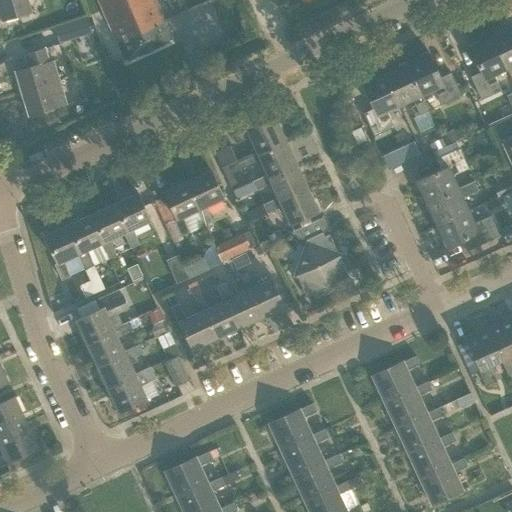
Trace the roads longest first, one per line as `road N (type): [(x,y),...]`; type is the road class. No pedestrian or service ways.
road 1 (tertiary): [(0,194),(417,0)]
road 2 (unclassified): [(99,464),(437,308)]
road 3 (unclassified): [(99,464),(38,334),(0,203)]
road 4 (residential): [(437,308),(388,205),(376,199),(353,210)]
